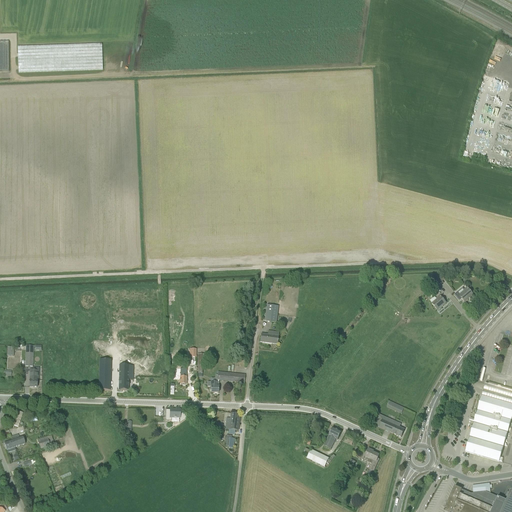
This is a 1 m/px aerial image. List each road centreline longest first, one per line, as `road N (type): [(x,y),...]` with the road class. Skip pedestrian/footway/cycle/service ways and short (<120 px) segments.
road 1 (tertiary): [(246,407),(2,398)]
road 2 (track): [(159,272),(364,263)]
road 3 (tertiary): [(409,453),(315,411),(246,407)]
road 4 (track): [(0,280),(159,272)]
road 5 (unclassified): [(246,407),(262,278)]
